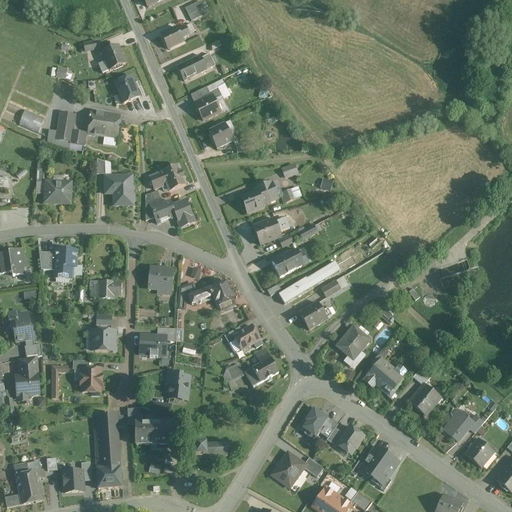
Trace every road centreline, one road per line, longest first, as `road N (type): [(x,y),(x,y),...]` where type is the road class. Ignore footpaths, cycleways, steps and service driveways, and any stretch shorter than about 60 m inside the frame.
road 1 (unclassified): [(125,0),(242,276)]
road 2 (residential): [(504,511),(333,385),(302,387)]
road 3 (residential): [(126,404),(135,239)]
road 4 (residential): [(302,387),(224,511)]
road 5 (residential): [(135,239),(109,229),(0,236)]
road 6 (unclassified): [(395,278),(302,366)]
